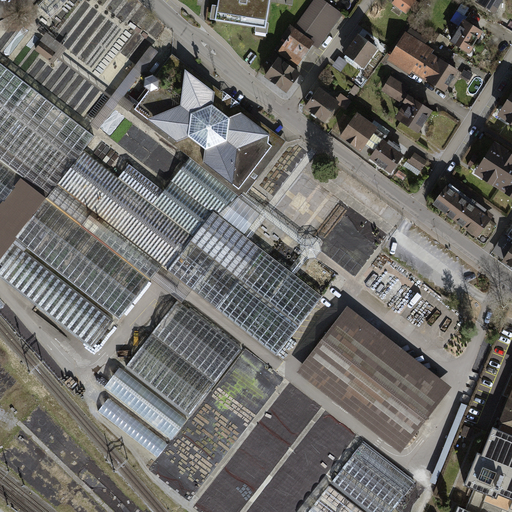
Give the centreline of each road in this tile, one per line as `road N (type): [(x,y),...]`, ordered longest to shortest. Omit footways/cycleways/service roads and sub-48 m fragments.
road 1 (residential): [(414,209),(511,53)]
road 2 (tertiary): [(151,0),(286,112)]
road 3 (tertiary): [(286,112),(414,209)]
road 4 (track): [(0,412),(110,511)]
road 5 (residential): [(369,0),(286,112)]
road 6 (tertiary): [(414,209),(511,282)]
